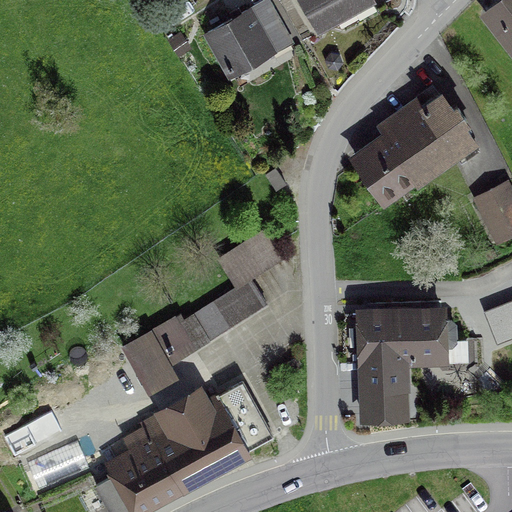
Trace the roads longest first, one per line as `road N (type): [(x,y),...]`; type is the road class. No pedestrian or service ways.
road 1 (residential): [(330,469),(325,163),(351,108),(446,5)]
road 2 (residential): [(330,469),(511,449)]
road 3 (residential): [(214,511),(330,469)]
